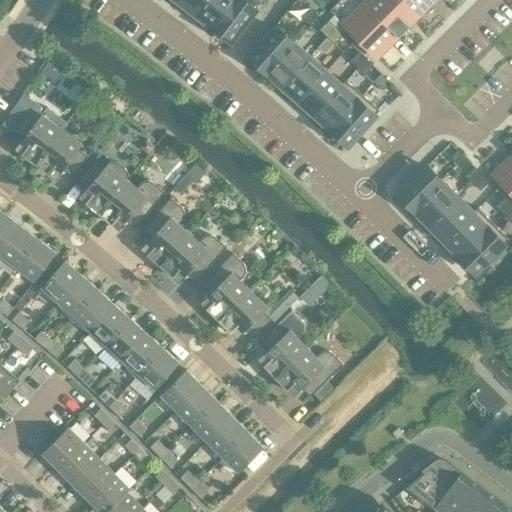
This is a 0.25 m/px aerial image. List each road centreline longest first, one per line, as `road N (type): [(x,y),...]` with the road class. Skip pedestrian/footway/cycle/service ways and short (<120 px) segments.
road 1 (residential): [(226,511),(293,444),(138,290),(0,178)]
road 2 (residential): [(132,0),(359,194)]
road 3 (residential): [(511,484),(438,435),(339,511)]
road 4 (residential): [(359,194),(450,287)]
road 5 (residential): [(490,0),(426,64),(422,92)]
